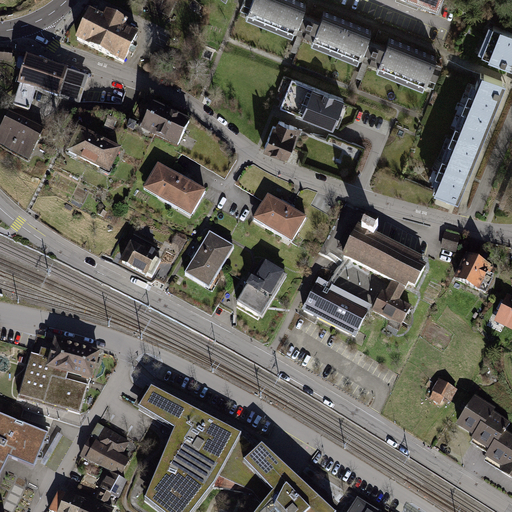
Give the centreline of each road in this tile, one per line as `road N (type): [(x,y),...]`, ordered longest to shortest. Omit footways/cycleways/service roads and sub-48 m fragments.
road 1 (residential): [(0,208),(511,511)]
road 2 (residential): [(34,23),(63,51),(185,99),(283,167),(386,203),(511,232)]
road 3 (residential): [(132,345),(274,417),(428,511)]
road 4 (residential): [(41,511),(132,345)]
road 5 (residential): [(0,311),(132,345)]
